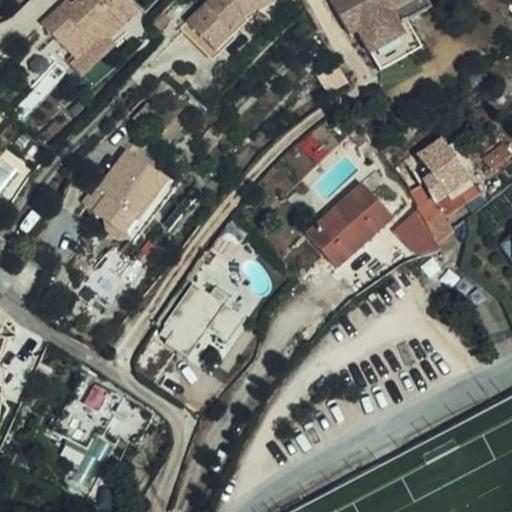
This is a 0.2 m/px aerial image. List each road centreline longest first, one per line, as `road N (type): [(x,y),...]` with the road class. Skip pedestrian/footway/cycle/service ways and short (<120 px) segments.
road 1 (residential): [(114,375),(153,297),(265,162),(361,81),(317,0)]
road 2 (unclassified): [(511,365),(241,511)]
road 3 (residential): [(0,244),(170,49)]
road 4 (residential): [(161,511),(183,429),(175,413),(114,375)]
road 5 (residential): [(114,375),(8,310),(0,283)]
